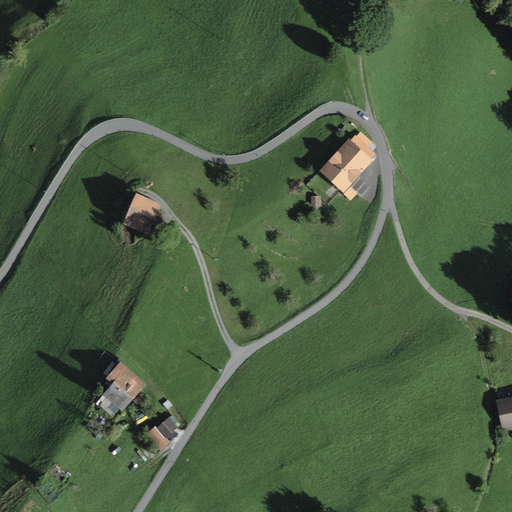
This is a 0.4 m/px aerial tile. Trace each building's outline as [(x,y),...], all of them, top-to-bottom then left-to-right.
[(374,155),(356,138),(326,171),(345,189),(369,162),(369,161),(374,155)] [(352,186),(344,194),(350,199),(357,191),(352,186)] [(157,206),(138,198),(127,223),(146,231),(157,206)] [(118,369),(109,379),(116,384),(108,394),(122,407),(138,388),(118,369)] [(511,401),(501,404),(505,426),(511,424),(511,401)] [(168,418),(157,428),(165,438),(176,428),(168,418)] [(168,441),(165,438),(157,428),(150,434),(161,447),(168,441)]
